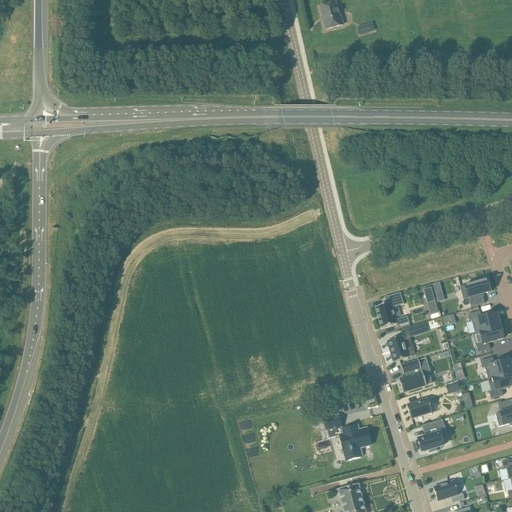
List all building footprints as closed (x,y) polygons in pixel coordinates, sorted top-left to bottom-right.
[(323,21),(326,30),(343,25),(340,15),(339,16),(335,2),(320,7),(324,20),(323,21)] [(357,27),(359,36),(367,34),(364,25),(357,27)] [(470,284),(460,287),(463,300),(468,299),(471,308),(484,304),(482,295),(490,292),(487,280),(479,282),(478,279),(469,282),(470,284)] [(433,285),(435,293),(441,291),(439,284),(433,285)] [(427,304),(435,301),(431,288),(423,290),(427,304)] [(386,305),(375,308),(381,329),(396,325),(396,327),(409,323),(407,317),(395,320),(392,308),(404,304),(400,293),(384,298),(386,305)] [(480,312),(467,315),(469,322),(471,321),(475,333),(500,326),(496,314),(481,318),(480,312)] [(441,318),(444,326),(452,324),(450,316),(441,318)] [(406,335),(426,329),(425,324),(404,330),(406,335)] [(500,326),(475,333),(475,334),(480,333),(483,345),(476,347),(478,353),(490,350),(488,343),(503,339),(500,326)] [(403,337),(387,342),(393,363),(409,358),(403,337)] [(405,377),(398,379),(402,393),(426,386),(423,375),(430,373),(425,358),(400,366),(403,374),(405,377)] [(493,358),(480,362),(482,368),(485,368),(488,380),(511,372),(511,369),(509,360),(494,364),(493,358)] [(511,372),(488,380),(491,392),(489,392),(491,399),(503,396),(501,390),(511,386),(511,372)] [(457,383),(446,387),(448,394),(459,391),(457,383)] [(427,399),(406,405),(411,420),(432,413),(427,399)] [(500,413),(495,415),(499,427),(509,424),(510,427),(511,426),(511,402),(511,400),(497,404),(500,413)] [(327,432),(329,439),(340,436),(346,462),(362,457),(360,449),(371,446),(367,430),(358,432),(357,426),(343,430),(339,415),(323,419),(326,432),(327,432)] [(430,436),(417,440),(421,453),(429,450),(429,453),(435,451),(434,449),(444,446),(439,429),(444,427),(442,420),(426,425),(426,426),(427,425),(430,436)] [(511,479),(511,478),(511,460),(502,462),(503,469),(506,468),(508,480),(511,480),(511,479)] [(454,481),(433,488),(438,502),(451,498),(453,504),(464,500),(462,493),(458,495),(454,481)] [(476,487),(479,496),(487,494),(484,485),(476,487)] [(339,491),(344,511),(365,511),(359,486),(339,491)]
